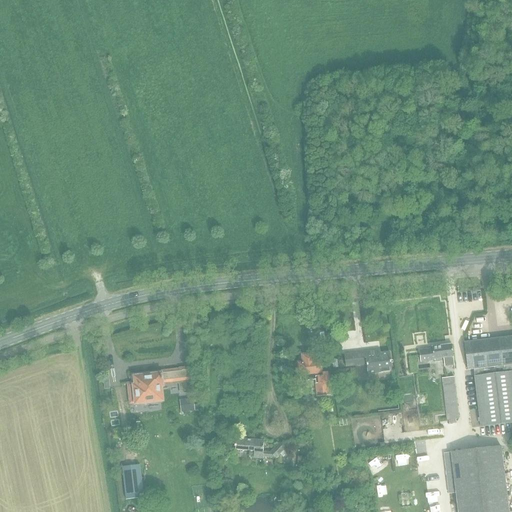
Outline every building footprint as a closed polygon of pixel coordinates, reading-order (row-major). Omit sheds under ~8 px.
[(511,336),(494,339),(497,366),(511,364),(511,336)] [(494,339),(464,342),(467,369),(473,368),(480,427),(511,423),(511,364),(497,366),(494,339)] [(434,359),(443,358),(444,366),(454,365),(453,356),(452,344),(432,346),(432,348),(419,350),(420,362),(434,361),(434,359)] [(367,373),(391,370),(389,351),(379,352),(379,349),(374,350),(374,352),(364,353),(364,354),(354,355),(354,352),(343,353),(344,365),(366,363),(367,373)] [(317,396),(330,394),(328,373),(323,373),(322,368),(320,368),(319,358),(320,358),(319,356),(318,356),(318,357),(313,357),(313,354),(302,355),(303,362),(299,363),(300,381),(315,379),(317,396)] [(182,393),(194,392),(191,367),(179,368),(179,369),(146,372),(142,373),(143,376),(130,377),(131,382),(126,383),(128,403),(162,400),(161,386),(162,386),(162,383),(180,382),(182,393)] [(446,420),(458,418),(454,377),(442,378),(446,420)] [(275,458),(285,448),(279,442),(269,452),(262,452),(263,441),(235,438),(234,450),(249,451),(248,457),(262,459),(263,457),(275,458)] [(508,511),(501,446),(450,452),(457,511),(508,511)]
